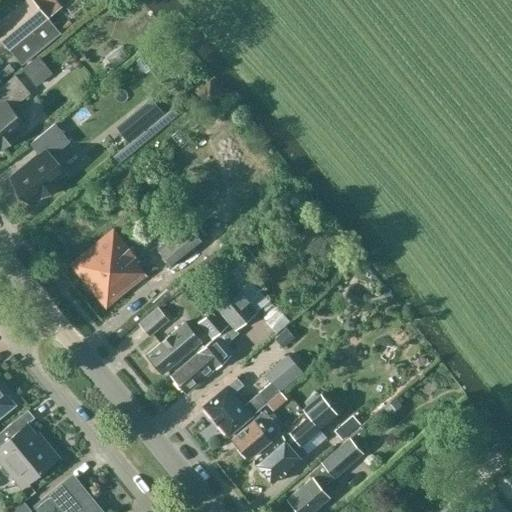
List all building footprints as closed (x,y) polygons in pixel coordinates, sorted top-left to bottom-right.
[(33,0),(25,0),(0,20),(0,38),(21,65),(61,34),(33,0)] [(30,78),(46,64),(39,56),(23,69),(30,78)] [(11,109),(30,94),(15,76),(0,87),(0,149),(27,128),(11,109)] [(209,79),(194,91),(207,108),(223,95),(209,79)] [(133,116),(145,132),(166,115),(153,99),(133,116)] [(32,205),(66,177),(51,158),(70,143),(55,124),(30,145),(39,155),(11,178),(15,184),(14,189),(14,194),(17,198),(22,199),(28,199),(32,205)] [(299,216),(286,226),(291,233),(305,223),(299,216)] [(170,266),(201,241),(188,225),(157,249),(170,266)] [(105,308),(145,275),(136,263),(138,261),(113,230),(70,265),(105,308)] [(258,310),(268,302),(243,271),(246,269),(238,258),(224,269),(223,268),(204,285),(212,294),(208,297),(217,309),(228,325),(212,340),(201,348),(203,350),(171,377),(186,394),(212,371),(209,367),(228,351),(223,346),(238,334),(234,329),(258,310)] [(199,324),(212,340),(228,325),(217,309),(199,324)] [(130,339),(144,327),(137,319),(122,331),(130,339)] [(349,320),(344,324),(345,330),(350,332),(355,329),(354,323),(349,320)] [(162,373),(200,342),(184,323),(146,354),(162,373)] [(286,328),(275,337),(283,347),(293,338),(286,328)] [(233,394),(243,385),(236,378),(203,406),(229,436),(267,402),(284,388),(303,371),(290,355),(266,375),(271,382),(243,406),(233,394)] [(284,388),(267,402),(274,410),(287,399),(285,397),(289,394),(284,388)] [(0,389),(0,417),(14,406),(0,389)] [(301,447),(320,430),(339,414),(321,393),(303,410),(310,418),(285,439),(283,437),(254,463),(272,484),(301,458),(293,449),(299,444),(301,447)] [(401,404),(395,398),(385,407),(390,413),(401,404)] [(248,459),(270,440),(271,441),(281,432),(280,427),(266,411),(232,440),(248,459)] [(0,463),(21,488),(32,479),(57,459),(44,442),(41,444),(26,426),(18,432),(11,423),(0,432),(0,463)] [(313,511),(330,498),(320,487),(334,476),(335,477),(364,452),(351,437),(308,473),(312,478),(288,499),(299,511),(313,511)] [(34,508),(37,511),(100,511),(101,511),(78,485),(70,491),(64,483),(34,508)] [(478,511),(463,493),(439,511),(478,511)]
